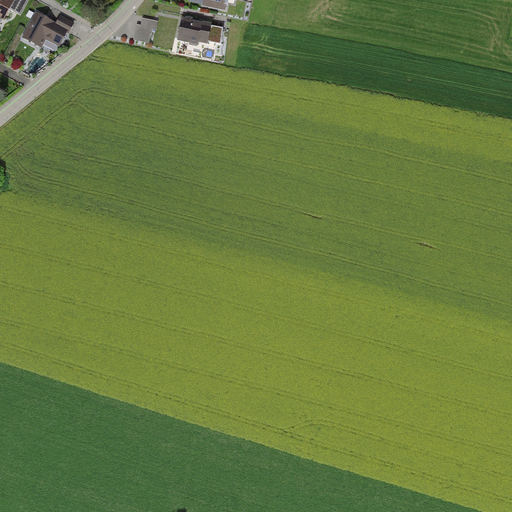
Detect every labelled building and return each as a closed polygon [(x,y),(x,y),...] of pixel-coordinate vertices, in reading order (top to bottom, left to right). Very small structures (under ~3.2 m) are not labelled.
[(13,0),(11,0),(0,0),(0,16),(3,18),(13,0)] [(223,0),(204,0),(203,5),(222,8),(223,0)] [(67,31),(37,15),(25,38),(41,46),(46,38),(59,45),(67,31)] [(140,25),(137,24),(134,39),(149,42),(152,28),(156,29),(158,20),(142,17),(140,25)] [(207,25),(182,21),(179,38),(204,42),(207,25)]
